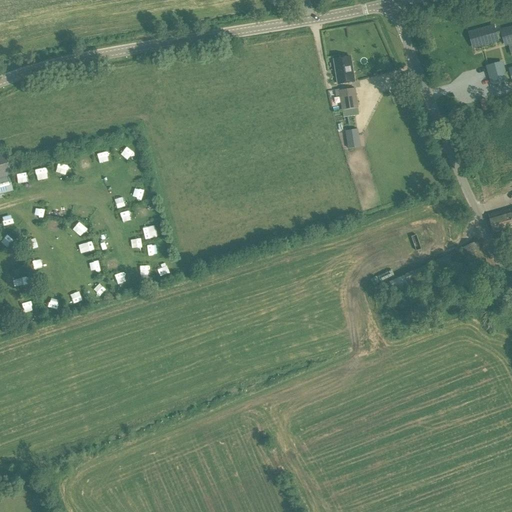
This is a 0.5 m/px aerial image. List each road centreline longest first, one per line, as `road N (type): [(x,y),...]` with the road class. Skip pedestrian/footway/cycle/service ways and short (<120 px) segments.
road 1 (tertiary): [(0,83),(143,47),(393,8)]
road 2 (unclassified): [(511,290),(452,164),(393,8)]
